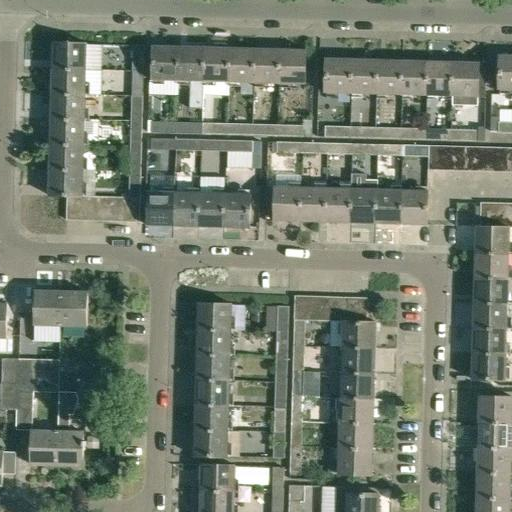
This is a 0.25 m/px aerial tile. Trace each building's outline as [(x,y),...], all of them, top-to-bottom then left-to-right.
[(52,43),(51,68),(86,69),(87,44),(52,43)] [(153,81),(178,82),(179,45),(154,45),(153,81)] [(203,110),(204,82),(205,46),(179,45),(178,82),(190,82),(190,110),(203,110)] [(133,46),(132,70),(143,70),(144,46),(133,46)] [(204,82),(229,83),(230,47),(205,46),(204,82)] [(230,47),(229,83),(255,84),(255,47),(230,47)] [(255,84),(280,84),(281,48),(255,47),(255,84)] [(306,48),(281,48),(280,84),(305,85),(306,48)] [(499,91),(511,91),(511,56),(500,56),(499,91)] [(325,94),(351,95),(352,60),(326,59),(325,94)] [(351,95),(376,96),(377,60),(352,60),(351,95)] [(402,96),(403,61),(377,60),(376,96),(402,96)] [(402,96),(427,97),(428,62),(403,61),(402,96)] [(427,97),(453,98),(454,62),(428,62),(427,97)] [(478,105),(478,98),(479,63),(454,62),(453,98),(464,98),(464,104),(478,105)] [(51,68),(51,93),(86,94),(86,69),(51,68)] [(132,70),(132,95),(143,95),(143,70),(132,70)] [(51,93),(50,120),(85,121),(86,94),(51,93)] [(131,122),(142,122),(143,95),(132,95),(131,122)] [(491,117),(491,132),(498,132),(499,132),(500,122),(500,118),(491,117)] [(153,129),(177,130),(177,119),(153,118),(153,129)] [(203,119),(177,119),(177,130),(203,131),(203,119)] [(203,131),(228,131),(228,120),(203,119),(203,131)] [(50,120),(49,144),(84,145),(85,121),(50,120)] [(254,120),(228,120),(228,131),(253,132),(254,120)] [(279,132),(279,121),(254,120),(253,132),(279,132)] [(305,122),(279,121),(279,132),(304,133),(305,122)] [(142,122),(131,122),(131,146),(141,146),(142,122)] [(325,134),(350,135),(350,124),(325,124),(325,134)] [(375,135),(375,125),(350,124),(350,135),(375,135)] [(375,125),(375,135),(401,136),(401,125),(375,125)] [(426,137),(426,126),(401,125),(401,136),(426,137)] [(426,137),(452,137),(452,127),(426,126),(426,137)] [(478,127),(452,127),(452,137),(478,138),(478,127)] [(151,149),(176,150),(176,139),(151,138),(151,149)] [(202,150),(202,140),(176,139),(176,150),(202,150)] [(202,150),(227,151),(228,140),(202,140),(202,150)] [(253,141),(228,140),(227,151),(253,152),(253,141)] [(277,153),(302,153),(302,142),(277,142),(277,153)] [(302,153),(328,154),(328,143),(302,142),(302,153)] [(328,154),(353,155),(353,144),(328,143),(328,154)] [(49,144),(49,169),(84,170),(84,145),(49,144)] [(378,155),(378,145),(353,144),(353,155),(378,155)] [(378,155),(404,156),(404,146),(378,145),(378,155)] [(131,146),(130,171),(141,171),(141,146),(131,146)] [(404,156),(428,157),(428,147),(404,146),(404,156)] [(428,171),(441,171),(442,147),(428,147),(428,157),(428,171)] [(454,147),(442,147),(441,171),(453,171),(454,147)] [(465,171),(466,147),(454,147),(453,171),(465,171)] [(478,147),(466,147),(465,171),(477,171),(478,147)] [(478,147),(477,171),(489,172),(490,148),(478,147)] [(502,148),(490,148),(489,172),(501,172),(502,148)] [(511,148),(502,148),(501,172),(511,172),(511,148)] [(48,195),(67,196),(83,196),(84,170),(49,169),(48,195)] [(130,171),(130,197),(140,198),(141,171),(130,171)] [(366,189),(352,189),(351,225),(377,225),(378,189),(378,179),(366,179),(366,189)] [(275,223),(301,224),(302,188),(276,187),(275,223)] [(327,188),(302,188),(301,224),(326,224),(327,188)] [(326,224),(351,225),(352,189),(327,188),(326,224)] [(377,225),(402,226),(403,190),(378,189),(377,225)] [(428,190),(403,190),(402,226),(427,226),(428,190)] [(149,227),(174,227),(175,192),(149,191),(149,227)] [(175,192),(174,227),(200,228),(201,192),(175,192)] [(200,228),(226,228),(226,193),(201,192),(200,228)] [(252,193),(226,193),(226,228),(251,229),(252,193)] [(67,220),(82,220),(83,196),(67,196),(67,220)] [(82,220),(93,221),(94,196),(83,196),(82,220)] [(106,197),(94,196),(93,221),(105,221),(106,197)] [(105,221),(117,221),(118,197),(106,197),(105,221)] [(117,221),(129,221),(130,197),(118,197),(117,221)] [(130,197),(129,221),(139,222),(140,198),(130,197)] [(481,203),(480,226),(493,227),(494,203),(481,203)] [(494,203),(493,227),(504,227),(506,203),(494,203)] [(475,250),(510,252),(511,227),(504,227),(493,227),(480,226),(476,226),(475,250)] [(475,250),(475,276),(510,277),(510,252),(475,250)] [(475,276),(474,302),(509,303),(510,277),(475,276)] [(35,325),(60,326),(62,291),(36,291),(35,325)] [(62,291),(60,326),(87,327),(88,292),(62,291)] [(295,321),(304,322),(309,322),(309,298),(295,298),(295,321)] [(309,322),(321,322),(322,298),(309,298),(309,322)] [(333,299),(322,298),(321,322),(333,323),(333,299)] [(333,323),(342,323),(345,323),(346,299),(333,299),(333,323)] [(346,299),(345,323),(357,323),(357,299),(346,299)] [(368,320),(368,300),(357,299),(357,323),(367,324),(368,320)] [(509,329),(509,303),(474,302),(474,327),(509,329)] [(199,304),(198,329),(232,331),(233,305),(199,304)] [(278,308),(277,324),(289,325),(289,308),(287,308),(278,308)] [(357,323),(345,323),(342,323),(341,349),(376,350),(377,324),(367,324),(357,323)] [(474,327),(473,353),(508,354),(509,329),(474,327)] [(197,355),(232,356),(232,331),(198,329),(197,355)] [(295,329),(294,346),(305,347),(306,330),(295,329)] [(277,332),(277,349),(288,350),(288,333),(277,332)] [(341,373),(376,375),(376,350),(341,349),(341,373)] [(508,354),(473,353),(472,380),(508,381),(508,354)] [(294,354),(294,371),(305,371),(305,354),(294,354)] [(197,355),(196,380),(231,381),(232,356),(197,355)] [(276,358),(276,375),(287,375),(288,358),(276,358)] [(2,360),(1,385),(18,385),(19,360),(2,360)] [(19,360),(18,385),(34,386),(34,376),(35,361),(19,360)] [(35,361),(34,376),(59,376),(59,361),(35,361)] [(341,373),(340,399),(375,400),(376,375),(341,373)] [(34,376),(34,386),(34,392),(58,392),(59,376),(34,376)] [(294,379),(293,396),(304,396),(305,379),(294,379)] [(231,407),(231,381),(196,380),(196,405),(231,407)] [(276,383),(275,400),(287,400),(287,383),(276,383)] [(18,385),(1,385),(1,410),(18,411),(18,385)] [(34,386),(18,385),(18,411),(33,411),(34,392),(34,386)] [(58,393),(58,432),(57,465),(84,466),(84,446),(87,446),(87,442),(84,441),(85,432),(69,432),(70,413),(71,413),(73,409),(76,409),(78,399),(76,393),(58,393)] [(511,398),(479,397),(478,422),(511,422),(511,398)] [(330,424),(339,424),(374,426),(375,400),(340,399),(331,399),(330,424)] [(293,404),(293,421),(304,421),(304,407),(304,404),(293,404)] [(196,405),(195,431),(230,432),(231,407),(196,405)] [(275,408),(275,425),(286,425),(287,409),(275,408)] [(478,447),(511,447),(511,422),(478,422),(478,447)] [(339,424),(338,449),(373,451),(374,426),(339,424)] [(292,429),(292,446),(303,446),(304,429),(292,429)] [(32,465),(57,465),(58,432),(33,431),(32,465)] [(229,457),(230,432),(195,431),(194,456),(229,457)] [(274,433),(274,450),(286,451),(286,434),(274,433)] [(511,447),(478,447),(477,472),(511,473),(511,467),(511,447)] [(372,476),(373,451),(338,449),(337,475),(372,476)] [(292,455),(292,471),(303,471),(303,460),(303,455),(292,455)] [(237,467),(202,466),(201,491),(236,492),(237,467)] [(273,468),(273,485),(284,485),(284,468),(273,468)] [(477,498),(511,498),(511,473),(477,472),(477,498)] [(335,511),(380,511),(381,496),(351,495),(351,488),(336,487),(335,511)] [(201,491),(200,511),(235,511),(236,492),(201,491)] [(272,493),(272,510),(283,511),(283,493),(272,493)] [(477,498),(476,511),(511,511),(511,498),(477,498)] [(291,501),(290,511),(301,511),(302,501),(291,501)]
